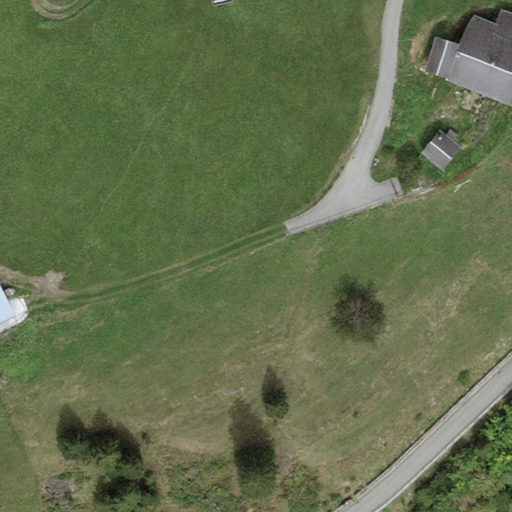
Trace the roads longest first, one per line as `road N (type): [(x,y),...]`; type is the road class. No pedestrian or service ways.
road 1 (track): [(0,277),(82,296),(287,228)]
road 2 (unclassified): [(355,511),(511,371)]
road 3 (track): [(345,198),(440,176),(511,126)]
